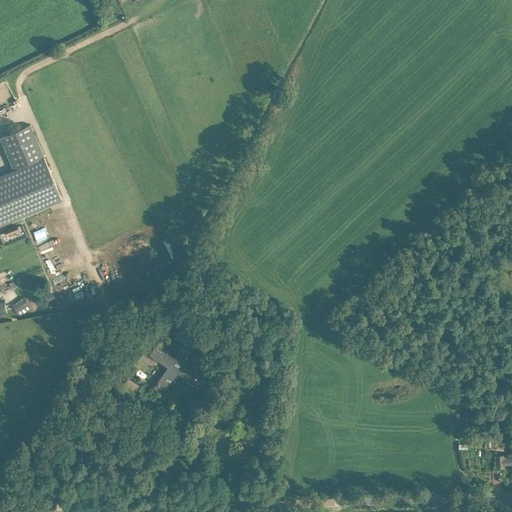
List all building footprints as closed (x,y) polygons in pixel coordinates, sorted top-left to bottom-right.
[(15,84),(0,86),(0,107),(19,104),(15,84)] [(31,124),(27,125),(1,136),(14,169),(0,175),(0,224),(59,200),(61,199),(44,157),(45,156),(31,124)] [(17,224),(4,230),(5,234),(19,228),(17,224)] [(11,241),(28,234),(25,227),(8,234),(11,241)] [(55,298),(52,291),(43,295),(45,301),(55,298)] [(62,294),(55,297),(57,303),(64,300),(62,294)] [(24,297),(12,304),(18,314),(30,306),(24,297)] [(199,388),(205,379),(206,378),(184,363),(204,330),(184,318),(173,336),(183,343),(173,356),(154,344),(152,347),(149,351),(172,365),(163,378),(161,377),(154,387),(163,393),(179,370),(186,374),(182,380),(184,378),(199,388)] [(479,417),(483,419),(484,417),(489,420),(491,414),(482,410),(479,417)] [(496,455),(496,457),(496,467),(504,467),(504,463),(511,463),(511,457),(503,458),(503,455),(496,455)]
